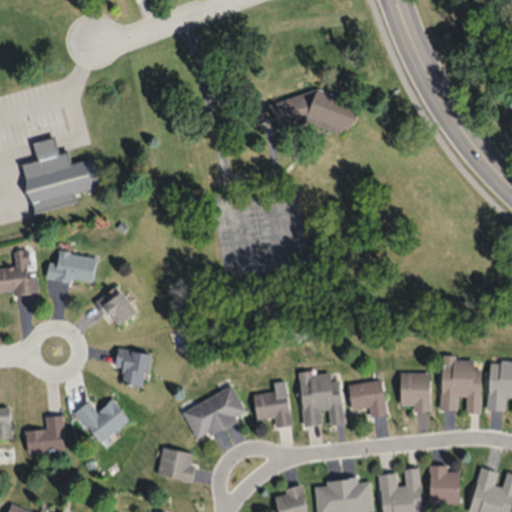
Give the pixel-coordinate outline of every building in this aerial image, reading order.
[(266,102),(309,89),(358,107),(348,136),(304,120),(274,129),(266,102)] [(30,140),(51,134),(56,153),(62,151),(66,165),(88,158),(95,185),(70,192),(72,199),(29,211),(16,163),(35,158),(30,140)] [(27,247),(13,248),(14,265),(0,266),(0,292),(37,290),(36,275),(29,275),(27,247)] [(91,285),(96,256),(51,249),(46,277),(91,285)] [(101,302),(119,325),(137,311),(119,288),(101,302)] [(150,352),(117,346),(114,366),(123,367),(120,382),(144,386),(150,352)] [(481,366),(474,366),(474,357),(442,355),(439,409),(457,409),(458,395),(466,396),(465,411),(479,411),(481,366)] [(487,409),(505,409),(505,396),(511,396),(511,360),(489,359),(487,409)] [(304,425),(323,423),(322,411),(327,411),(328,424),(343,423),(339,368),(299,372),(304,425)] [(400,370),(400,405),(412,405),(412,410),(430,410),(430,370),(400,370)] [(386,414),(382,378),(348,382),(351,408),(368,406),(369,416),(386,414)] [(197,440),(236,420),(234,416),(245,410),(232,384),(182,409),(197,440)] [(257,418),(274,416),(275,427),(291,424),(286,388),(253,392),(257,418)] [(98,442),(128,419),(112,398),(96,410),(88,400),(74,411),(98,442)] [(0,437),(11,437),(8,405),(0,405),(0,437)] [(64,449),(62,414),(45,415),(46,428),(25,430),(26,451),(64,449)] [(157,476),(191,481),(196,452),(161,447),(157,476)] [(429,502),(459,502),(459,469),(447,469),(447,464),(429,464),(429,502)] [(379,472),(381,511),(414,511),(422,511),(418,466),(403,467),(404,482),(397,483),(396,471),(379,472)] [(469,511),(474,511),(509,511),(511,500),(511,472),(502,470),(501,471),(479,466),(469,511)] [(363,511),(372,511),(370,479),(314,481),(315,511),(363,511)] [(274,491),(278,511),(307,511),(301,485),(274,491)]
